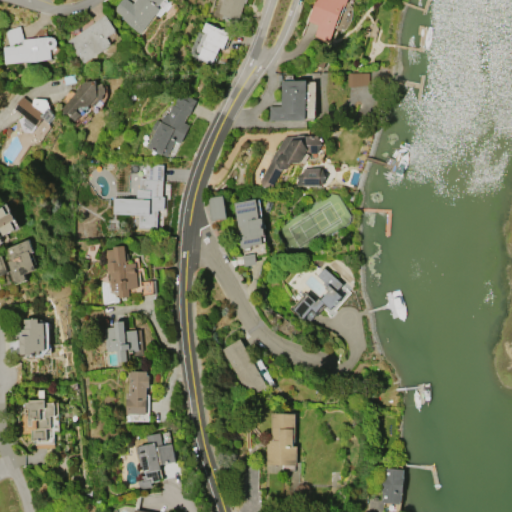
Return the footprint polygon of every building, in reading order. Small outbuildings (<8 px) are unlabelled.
[(135,0),(162,0),(158,6),(161,8),(140,33),(121,18),(122,16),(114,9),(120,0),(129,0),(133,3),(135,0)] [(248,0),(247,3),(245,2),(240,20),(219,13),(223,0),(248,0)] [(308,20),(315,0),(349,0),(347,5),(345,4),(330,41),(315,35),(319,25),(308,20)] [(66,40),(105,14),(116,31),(106,37),(111,44),(83,63),(78,55),(76,55),(66,40)] [(205,22),(230,32),(223,49),(219,47),(211,63),(197,57),(207,33),(201,31),(205,22)] [(9,46),(4,30),(19,26),(23,39),(51,36),(55,38),(57,41),(56,46),(53,48),(50,48),(51,58),(4,63),(2,47),(9,46)] [(346,73),(368,72),(369,84),(347,85),(346,73)] [(62,106),(84,81),(95,79),(96,84),(100,83),(102,86),(103,86),(105,94),(103,94),(103,98),(98,99),(92,106),(89,104),(88,105),(80,106),(79,106),(76,110),(81,114),(75,121),(70,116),(70,115),(67,113),(63,113),(62,106)] [(314,81),(315,117),(307,117),(307,119),(270,120),(270,106),(281,105),(281,80),(306,80),(306,84),(309,84),(309,81),(314,81)] [(190,125),(181,143),(176,140),(167,156),(148,146),(155,131),(151,129),(156,119),(160,121),(164,112),(167,114),(179,90),(197,100),(189,114),(188,114),(184,121),(190,125)] [(33,98),(46,99),(54,114),(48,121),(43,117),(32,132),(23,131),(17,119),(22,116),(13,109),(22,96),(31,103),(33,98)] [(306,136),(318,135),(323,144),(318,153),(312,153),(312,151),(308,152),(300,162),(291,162),(289,168),(283,168),(272,186),(262,187),(259,180),(284,136),(296,136),(296,135),(306,134),(306,136)] [(137,227),(138,215),(112,213),(112,197),(136,198),(136,189),(139,189),(139,178),(145,178),(145,164),(164,165),(162,197),(165,197),(164,210),(157,210),(157,228),(137,227)] [(303,168),(321,168),(326,177),(321,185),(294,185),(303,168)] [(223,195),(226,217),(212,219),(208,197),(223,195)] [(240,247),(232,202),(255,197),(259,217),(262,216),(265,235),(261,236),(263,243),(252,245),(250,248),(244,249),(242,247),(240,247)] [(0,207),(3,206),(7,214),(11,211),(15,219),(11,221),(15,229),(2,235),(0,229),(0,207)] [(15,283),(7,261),(10,260),(5,248),(28,239),(33,251),(29,253),(35,269),(23,274),(26,279),(15,283)] [(136,272),(137,287),(128,287),(129,295),(117,296),(117,289),(110,290),(108,270),(106,270),(104,250),(113,249),(113,246),(125,245),(126,254),(127,253),(128,260),(126,261),(126,263),(135,262),(136,268),(134,268),(135,272),(136,272)] [(324,267),(343,284),(336,291),(342,296),(331,309),(326,304),(316,315),(314,314),(308,321),(305,319),(303,321),(290,309),(307,290),(317,299),(319,297),(321,298),(328,290),(322,284),(324,282),(317,275),(324,267)] [(45,322),(46,350),(40,350),(40,354),(30,355),(30,353),(20,354),(19,336),(21,335),(21,328),(24,328),(24,326),(25,326),(25,323),(24,323),(23,319),(38,318),(38,323),(45,322)] [(137,329),(139,350),(127,351),(128,360),(118,361),(117,349),(105,351),(103,327),(114,326),(114,321),(124,320),(125,331),(137,329)] [(221,349),(240,338),(252,360),(258,356),(274,384),(249,398),(221,349)] [(129,370),(147,371),(147,375),(150,375),(149,387),(147,387),(146,414),(125,413),(126,392),(128,392),(129,370)] [(58,401),(59,430),(54,430),(55,446),(32,447),(32,433),(23,433),(22,414),(21,414),(20,402),(30,401),(30,400),(46,399),(46,402),(58,401)] [(271,412),(295,412),(295,445),(297,445),(297,464),(266,464),(266,440),(271,440),(271,412)] [(147,435),(161,433),(164,445),(173,443),(177,461),(161,464),(162,469),(158,470),(160,480),(152,482),(153,487),(140,489),(138,480),(143,479),(142,476),(146,475),(145,472),(144,473),(142,466),(141,466),(139,457),(138,457),(136,446),(148,444),(147,435)] [(385,467),(404,469),(403,477),(404,477),(402,493),(401,493),(400,504),(381,502),(383,491),(381,491),(383,474),(384,474),(385,467)]
